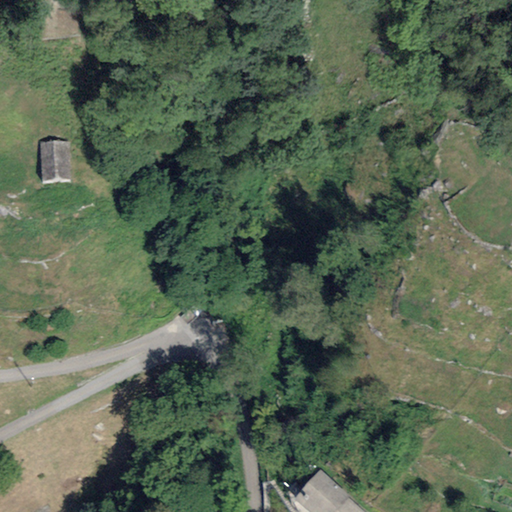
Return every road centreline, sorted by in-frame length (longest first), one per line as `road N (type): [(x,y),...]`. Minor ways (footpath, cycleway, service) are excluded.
road 1 (residential): [(250,511),(242,420),(218,358),(209,346),(165,347)]
road 2 (residential): [(165,347),(0,434)]
road 3 (residential): [(165,347),(152,341),(59,368),(0,375)]
